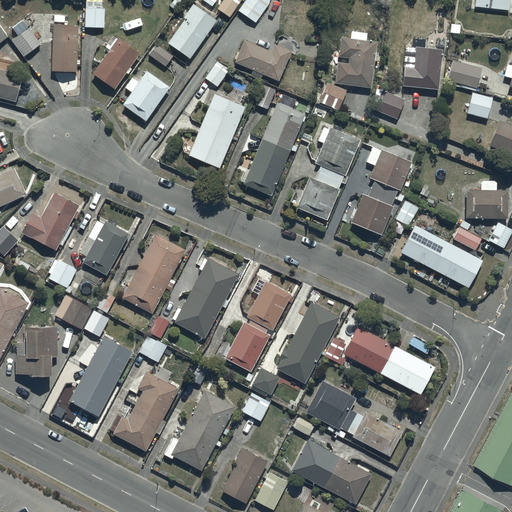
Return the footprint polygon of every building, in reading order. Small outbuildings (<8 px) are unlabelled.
[(84,0),(84,27),(103,27),(104,8),(101,8),(101,0),(84,0)] [(181,0),(168,0),(166,3),(175,9),(181,0)] [(238,0),(221,0),(217,8),(229,16),(238,0)] [(267,0),(244,0),(237,10),(255,23),(270,2),(267,0)] [(475,0),(474,6),(508,11),(509,0),(475,0)] [(194,4),(167,43),(189,58),(216,19),(194,4)] [(18,35),(11,40),(23,56),(40,43),(21,19),(12,27),(18,35)] [(76,24),(52,24),(52,70),(76,70),(76,24)] [(337,61),(334,82),(371,87),(374,60),(377,60),(378,52),(375,52),(376,41),(366,40),(367,32),(349,30),(348,37),(340,36),(337,55),(348,57),(347,62),(337,61)] [(93,73),(114,88),(124,72),(126,74),(130,68),(128,67),(139,52),(113,34),(103,48),(108,51),(93,73)] [(270,51),(243,40),(234,61),(278,79),(290,51),(273,44),(270,51)] [(154,43),(147,54),(164,66),(172,55),(154,43)] [(441,48),(415,46),(413,67),(404,66),(403,85),(438,88),(441,48)] [(481,66),(452,59),(447,81),(476,88),(481,66)] [(216,60),(204,78),(216,86),(228,69),(216,60)] [(22,73),(0,67),(0,96),(15,101),(22,73)] [(121,103),(144,120),(168,87),(146,70),(138,81),(131,76),(124,87),(130,91),(121,103)] [(345,90),(326,82),(319,101),(338,109),(345,90)] [(261,84),(253,103),(266,108),(274,89),(261,84)] [(385,91),(377,111),(396,119),(404,100),(385,91)] [(470,92),(465,113),(487,118),(492,97),(470,92)] [(213,93),(188,154),(219,167),(244,106),(213,93)] [(242,183),(270,195),(289,149),(295,151),(297,147),(291,145),(304,114),(276,102),(248,170),(245,168),(240,180),(242,181),(242,183)] [(511,124),(499,119),(488,145),(511,154),(511,124)] [(348,176),(345,175),(360,139),(323,124),(317,140),(322,142),(313,162),(320,165),(314,179),(308,177),(296,207),(327,219),(339,188),(337,188),(340,181),(345,183),(348,176)] [(362,193),(349,221),(380,235),(393,206),(391,205),(393,199),(400,202),(403,196),(397,194),(410,162),(380,149),(368,176),(374,179),(367,195),(362,193)] [(13,167),(0,172),(0,205),(26,193),(13,167)] [(465,189),(465,217),(507,217),(507,190),(495,190),(495,180),(481,180),(481,189),(465,189)] [(21,232),(55,249),(78,205),(53,192),(40,217),(31,212),(21,232)] [(404,200),(394,218),(408,225),(417,207),(404,200)] [(103,224),(97,220),(80,252),(86,255),(82,262),(105,274),(128,233),(105,220),(103,224)] [(496,222),(488,240),(503,247),(511,229),(496,222)] [(414,224),(400,251),(468,287),(482,259),(414,224)] [(2,225),(0,227),(0,252),(3,256),(18,240),(2,225)] [(457,226),(452,238),(474,249),(480,238),(457,226)] [(128,283),(121,297),(152,313),(166,287),(171,289),(174,282),(170,280),(186,249),(154,233),(132,276),(127,274),(124,280),(128,283)] [(174,321),(204,337),(221,304),(225,306),(228,301),(225,299),(238,273),(208,257),(207,260),(203,258),(198,267),(201,269),(180,309),(177,307),(171,318),(175,320),(174,321)] [(76,269),(57,260),(48,278),(65,287),(64,290),(69,293),(72,288),(68,286),(76,269)] [(242,321),(224,357),(251,372),(270,335),(265,332),(267,328),(271,330),(290,294),(264,280),(246,316),(250,318),(247,324),(242,321)] [(0,355),(28,302),(0,287),(0,355)] [(103,290),(94,306),(106,312),(114,297),(103,290)] [(91,309),(72,298),(61,318),(81,328),(91,309)] [(339,315),(310,301),(276,368),(282,372),(279,379),(293,386),(297,379),(305,383),(339,315)] [(109,315),(93,307),(83,326),(99,334),(109,315)] [(148,331),(159,337),(168,321),(157,315),(148,331)] [(23,339),(15,339),(15,372),(30,372),(30,374),(50,374),(50,355),(57,355),(57,325),(23,325),(23,339)] [(340,355),(341,353),(419,394),(434,367),(356,325),(346,344),(333,337),(323,355),(341,365),(345,358),(340,355)] [(147,333),(138,350),(158,361),(167,344),(147,333)] [(103,334),(69,397),(98,413),(132,349),(103,334)] [(197,364),(189,379),(199,384),(206,369),(197,364)] [(142,387),(127,415),(118,410),(109,426),(113,428),(112,430),(144,448),(154,429),(158,431),(165,418),(161,417),(178,387),(144,368),(136,384),(142,387)] [(278,377),(259,369),(251,386),(269,395),(278,377)] [(355,397),(321,380),(305,412),(339,429),(339,428),(352,434),(351,436),(388,454),(401,429),(364,411),(362,415),(350,409),(355,397)] [(174,455),(200,469),(234,405),(204,389),(177,440),(172,437),(163,453),(172,458),(174,455)] [(269,401),(251,391),(241,408),(259,418),(269,401)] [(476,464),(511,482),(511,394),(497,422),(476,464)] [(298,417),(293,426),(308,434),(313,424),(298,417)] [(275,431),(265,449),(274,454),(283,436),(275,431)] [(307,438),(290,469),(354,504),(370,474),(320,447),(324,441),(312,435),(309,440),(307,438)] [(243,448),(221,489),(245,502),(267,460),(243,448)] [(288,482),(269,472),(254,499),(273,510),(288,482)] [(495,511),(498,507),(464,489),(451,511),(495,511)]
